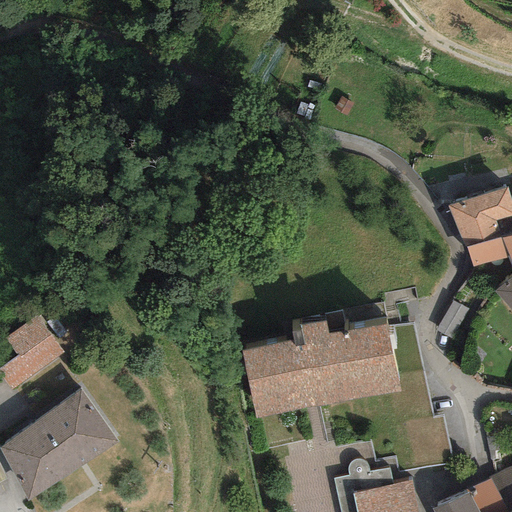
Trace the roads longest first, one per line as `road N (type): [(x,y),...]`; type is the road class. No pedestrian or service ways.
road 1 (track): [(0,55),(29,30),(103,30),(243,109),(334,146)]
road 2 (unclassified): [(489,393),(446,372),(429,348),(426,319),(459,264),(456,235),(385,163),(334,146)]
road 3 (track): [(511,71),(455,58),(369,0)]
